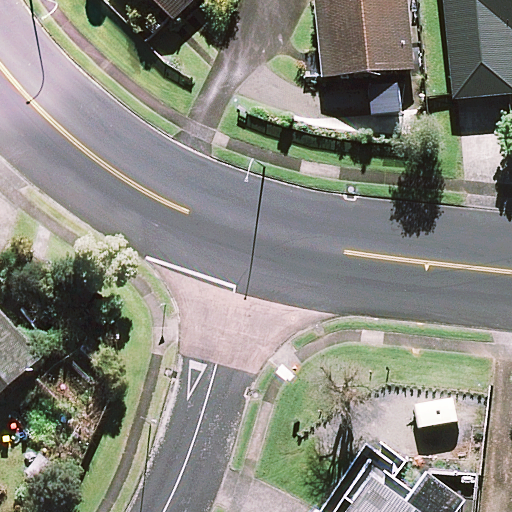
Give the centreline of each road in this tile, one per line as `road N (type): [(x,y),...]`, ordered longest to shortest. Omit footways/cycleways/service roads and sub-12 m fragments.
road 1 (tertiary): [(0,44),(95,159),(218,231),(256,239)]
road 2 (residential): [(256,239),(188,459),(163,511)]
road 3 (tertiary): [(256,239),(511,271)]
